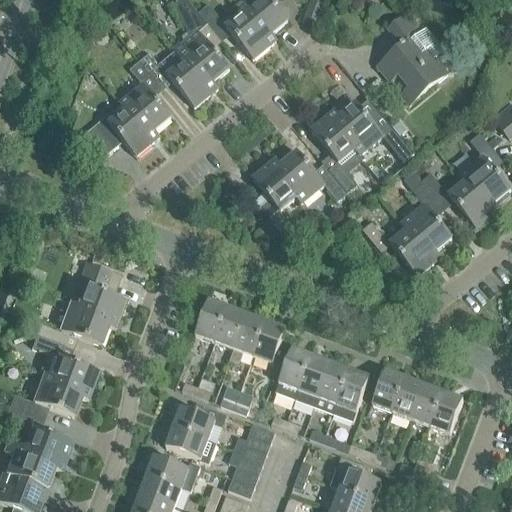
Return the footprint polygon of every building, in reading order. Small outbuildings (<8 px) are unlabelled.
[(254,0),(238,13),(243,19),(254,33),(262,26),(272,39),(273,39),(290,26),(268,0),(254,0)] [(253,65),(278,45),(273,39),(272,39),(262,26),(254,33),(243,19),(227,32),(209,10),(199,18),(219,41),(228,34),(253,65)] [(210,48),(219,41),(199,18),(190,25),(198,35),(181,48),(174,54),(175,56),(185,67),(195,81),(203,75),(214,88),(215,87),(231,74),(210,48)] [(401,52),(378,72),(390,87),(398,80),(410,94),(401,101),(409,110),(448,78),(434,62),(444,53),(427,33),(423,36),(408,18),(389,34),(402,50),(400,51),(401,52)] [(195,114),(220,93),(215,87),(214,88),(203,75),(195,81),(175,56),(159,69),(150,57),(140,65),(160,89),(169,82),(195,114)] [(151,97),(160,89),(140,65),(131,73),(144,90),(121,109),(137,129),(144,123),(155,136),(155,135),(171,123),(151,97)] [(510,143),(511,141),(511,108),(494,123),(510,143)] [(136,161),(161,142),(155,135),(155,136),(144,123),(137,129),(121,109),(94,131),(112,155),(124,145),(136,161)] [(396,158),(406,150),(387,127),(378,134),(357,109),(341,122),(340,122),(351,135),(344,141),(355,154),(354,155),(359,161),(383,142),(396,158)] [(344,174),(359,161),(354,155),(355,154),(344,141),(351,135),(340,122),(341,122),(336,116),(312,135),(331,159),(322,166),(329,175),(328,175),(347,198),(357,190),(344,174)] [(398,138),(405,132),(396,122),(390,127),(398,138)] [(491,169),(500,161),(481,138),(471,146),(484,163),(461,182),(466,188),(466,187),(477,201),(484,195),(494,208),(495,208),(511,195),(491,169)] [(487,144),(490,147),(497,142),(494,139),(487,144)] [(338,206),(347,198),(328,175),(319,182),(298,157),(283,170),(282,171),(293,184),(286,189),(297,203),(296,203),(301,209),(324,190),(338,206)] [(282,171),(283,170),(277,163),(253,183),(270,204),(261,212),(294,253),(304,245),(280,216),(296,203),(297,203),(286,189),(293,184),(282,171)] [(476,234),(500,214),(495,208),(494,208),(484,195),(477,201),(466,187),(466,188),(450,201),(432,179),(422,187),(441,210),(450,202),(476,234)] [(432,218),(441,210),(422,187),(413,194),(426,211),(402,230),(407,236),(418,250),(425,244),(436,257),(437,256),(452,243),(432,218)] [(417,282),(441,262),(437,256),(436,257),(425,244),(418,250),(407,236),(391,249),(373,227),(363,235),(382,258),(391,250),(417,282)] [(87,267),(72,306),(79,309),(78,310),(94,315),(92,323),(107,329),(108,331),(115,333),(125,304),(115,300),(122,280),(87,267)] [(209,305),(196,339),(216,347),(229,313),(209,305)] [(41,328),(37,340),(65,350),(69,338),(101,350),(108,331),(107,329),(92,323),(94,315),(78,310),(79,309),(72,306),(61,335),(41,328)] [(229,313),(216,347),(235,354),(248,320),(229,313)] [(248,320),(235,354),(254,362),(267,327),(248,320)] [(267,327),(254,362),(274,369),(287,335),(267,327)] [(46,355),(39,375),(45,377),(68,386),(65,395),(81,402),(88,405),(99,375),(61,361),(65,350),(37,340),(33,351),(46,355)] [(276,397),(296,404),(312,361),(292,353),(276,397)] [(315,411),(318,402),(331,368),(312,361),(296,404),(315,411)] [(334,419),(337,410),(350,375),(331,368),(318,402),(315,411),(334,419)] [(353,426),(357,417),(370,382),(350,375),(337,410),(334,419),(353,426)] [(373,410),(392,417),(405,383),(386,376),(373,410)] [(14,399),(10,411),(38,421),(43,410),(74,422),(81,402),(65,395),(68,386),(45,377),(34,407),(14,399)] [(405,383),(392,417),(411,425),(424,390),(405,383)] [(182,396),(195,401),(198,393),(185,388),(182,396)] [(424,390),(411,425),(430,432),(443,398),(424,390)] [(198,393),(195,401),(208,406),(212,398),(198,393)] [(443,398),(430,432),(450,439),(463,405),(443,398)] [(238,406),(223,400),(219,409),(234,415),(237,406),(238,406)] [(249,410),(237,406),(234,415),(245,419),(249,410)] [(182,412),(175,432),(210,445),(216,429),(224,432),(229,419),(199,408),(195,417),(182,412)] [(13,447),(18,449),(25,452),(41,458),(38,467),(54,473),(55,473),(62,476),(72,447),(39,435),(43,423),(38,421),(10,411),(6,422),(20,428),(13,447)] [(284,434),(288,425),(274,419),(271,429),(284,434)] [(288,425),(284,434),(297,438),(300,429),(288,425)] [(249,440),(272,448),(277,437),(253,429),(249,440)] [(210,445),(175,432),(167,452),(202,465),(210,445)] [(323,448),(326,439),(313,434),(310,443),(323,448)] [(338,443),(326,439),(323,448),(335,452),(338,443)] [(245,450),(268,459),(272,448),(249,440),(247,446),(245,450)] [(238,443),(234,454),(243,458),(245,450),(247,446),(238,443)] [(373,467),(377,458),(365,453),(351,448),(348,457),(362,462),(373,467)] [(38,511),(46,493),(47,493),(55,473),(54,473),(38,467),(41,458),(25,452),(18,449),(0,496),(0,507),(11,511),(38,511)] [(243,458),(242,459),(241,462),(264,470),(268,459),(245,450),(243,458)] [(237,472),(241,462),(242,459),(243,458),(234,454),(229,469),(237,472)] [(387,461),(377,458),(373,467),(383,471),(387,461)] [(148,480),(183,493),(190,474),(156,461),(148,480)] [(237,472),(260,481),(264,470),(241,462),(237,472)] [(340,494),(375,507),(383,488),(369,483),(373,473),(342,462),(337,476),(346,479),(340,494)] [(419,465),(412,482),(432,489),(438,472),(419,465)] [(298,478),(299,478),(306,481),(311,469),(303,466),(298,478)] [(412,481),(415,472),(405,468),(401,477),(412,481)] [(237,472),(233,483),(256,492),(260,481),(237,472)] [(306,481),(299,478),(293,492),(301,495),(306,481)] [(174,511),(175,511),(183,493),(148,480),(141,499),(174,511)] [(233,483),(228,495),(251,504),(256,492),(233,483)] [(216,506),(221,493),(212,489),(207,502),(216,506)] [(333,511),(373,511),(375,507),(340,494),(333,511)] [(136,511),(174,511),(141,499),(136,511)] [(222,511),(223,511),(248,511),(250,509),(226,500),(222,511)] [(213,511),(216,506),(207,502),(203,511),(213,511)]
